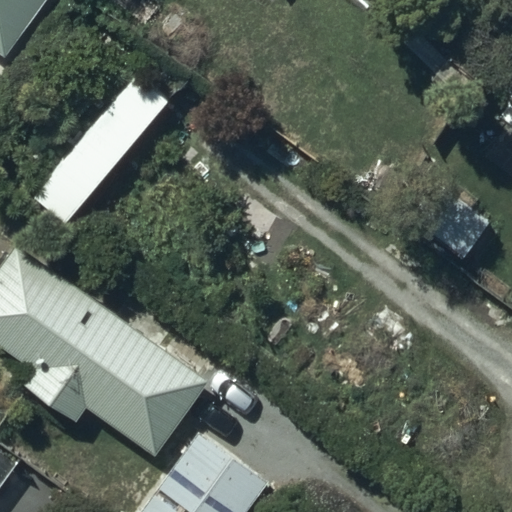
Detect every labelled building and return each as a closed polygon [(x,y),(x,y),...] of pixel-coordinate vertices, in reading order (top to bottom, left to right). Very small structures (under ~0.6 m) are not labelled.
[(0,0),(0,41),(3,43),(35,0),(0,0)] [(136,67),(36,190),(67,215),(167,92),(136,67)] [(485,209),(418,166),(395,202),(460,248),(485,209)] [(12,238),(0,254),(0,334),(30,355),(20,368),(74,405),(82,394),(152,443),(203,370),(12,238)] [(198,422),(130,508),(136,511),(234,511),(264,467),(198,422)] [(0,444),(0,468),(12,454),(0,444)]
